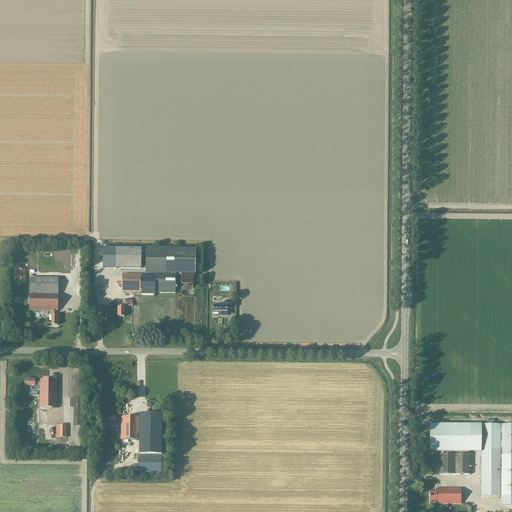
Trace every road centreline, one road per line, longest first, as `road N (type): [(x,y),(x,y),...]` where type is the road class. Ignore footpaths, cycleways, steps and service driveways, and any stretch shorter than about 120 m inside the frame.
road 1 (unclassified): [(0,349),(386,353)]
road 2 (secondary): [(404,350),(407,0)]
road 3 (secondary): [(402,511),(404,357)]
